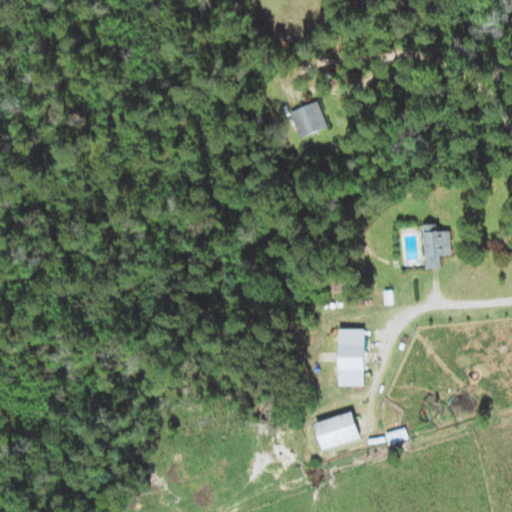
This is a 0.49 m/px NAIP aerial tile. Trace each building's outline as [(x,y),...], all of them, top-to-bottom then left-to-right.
[(329,127),(319,101),(291,112),(301,137),(329,127)] [(428,268),(442,267),(441,255),(453,254),(452,230),(440,231),(439,224),(426,224),(428,268)] [(366,329),(341,328),(341,385),(366,385),(366,329)] [(316,423),(324,449),(362,437),(354,411),(316,423)] [(390,444),(409,438),(406,427),(386,432),(390,444)]
